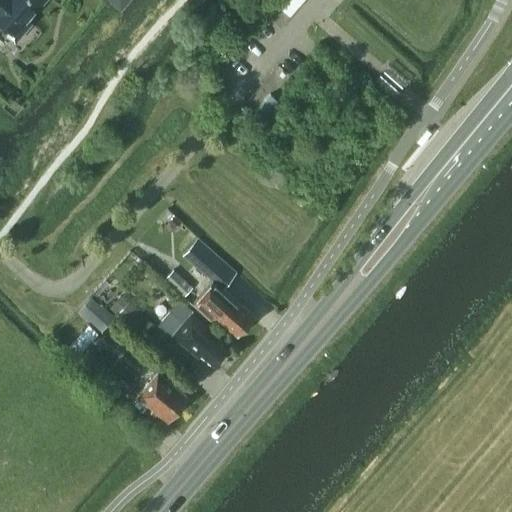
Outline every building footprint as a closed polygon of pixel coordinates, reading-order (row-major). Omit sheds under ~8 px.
[(26,18),(41,0),(0,0),(0,20),(2,22),(0,23),(0,26),(14,39),(30,21),(26,18)] [(196,240),(182,255),(203,274),(217,259),(196,240)] [(194,286),(175,268),(166,277),(185,296),(194,286)] [(211,280),(199,294),(202,296),(193,306),(209,319),(213,314),(236,334),(240,329),(243,331),(250,322),(248,320),(252,315),(211,280)] [(159,323),(194,353),(197,349),(213,362),(217,358),(220,358),(223,355),(223,351),(225,349),(219,343),(221,340),(190,313),(192,311),(178,299),(159,323)] [(146,315),(130,300),(117,313),(133,328),(146,315)] [(65,350),(73,357),(97,332),(90,325),(65,350)] [(88,348),(76,360),(94,377),(106,365),(88,348)] [(154,367),(133,391),(166,420),(187,395),(154,367)]
